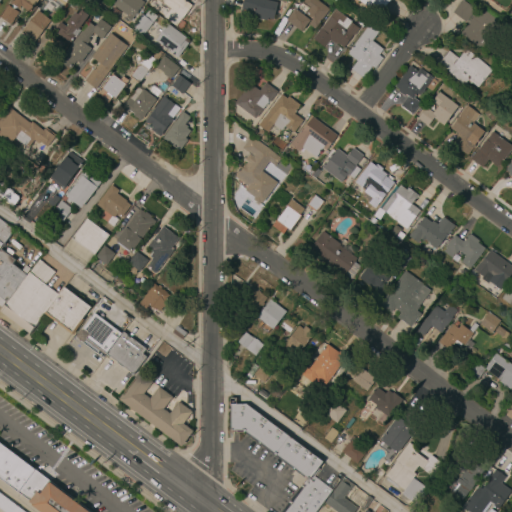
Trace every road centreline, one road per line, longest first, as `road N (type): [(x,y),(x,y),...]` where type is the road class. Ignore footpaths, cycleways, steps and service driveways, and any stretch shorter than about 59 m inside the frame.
road 1 (residential): [(511,440),(0,68)]
road 2 (residential): [(188,493),(214,438),(215,0)]
road 3 (residential): [(511,228),(286,62),(213,54)]
road 4 (primary): [(0,352),(127,447)]
